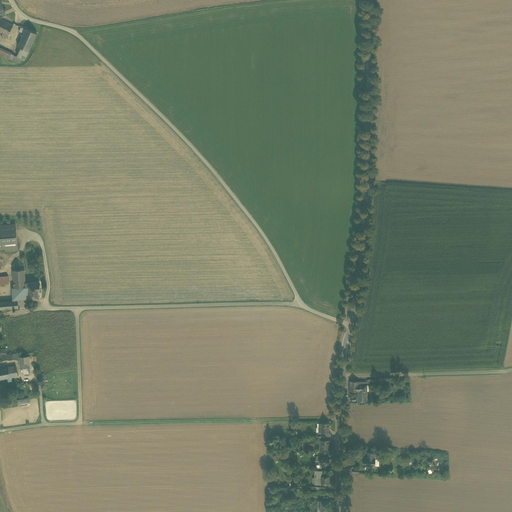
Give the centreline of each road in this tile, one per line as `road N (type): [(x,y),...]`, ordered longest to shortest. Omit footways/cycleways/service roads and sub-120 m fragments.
road 1 (unclassified): [(12,0),(21,18),(72,34),(127,80),(260,230),(300,302),(350,324)]
road 2 (tertiary): [(350,324),(367,204),(370,0)]
road 3 (track): [(340,417),(80,422)]
road 4 (unclassified): [(511,369),(343,376)]
road 5 (tertiary): [(342,511),(343,376)]
